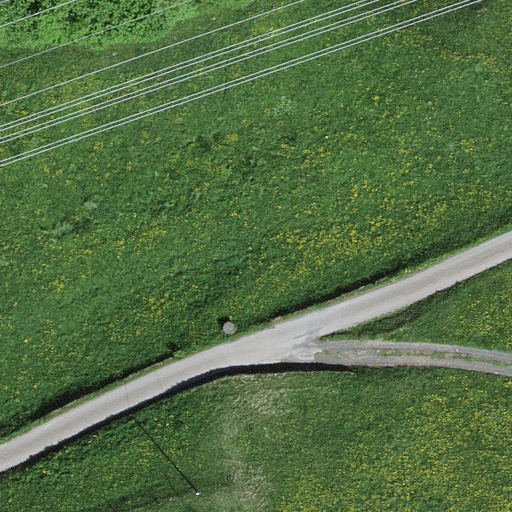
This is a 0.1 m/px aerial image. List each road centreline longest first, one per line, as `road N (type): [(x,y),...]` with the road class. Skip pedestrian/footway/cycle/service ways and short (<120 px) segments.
road 1 (residential): [(511,245),(0,463)]
road 2 (track): [(249,357),(433,353),(511,373)]
